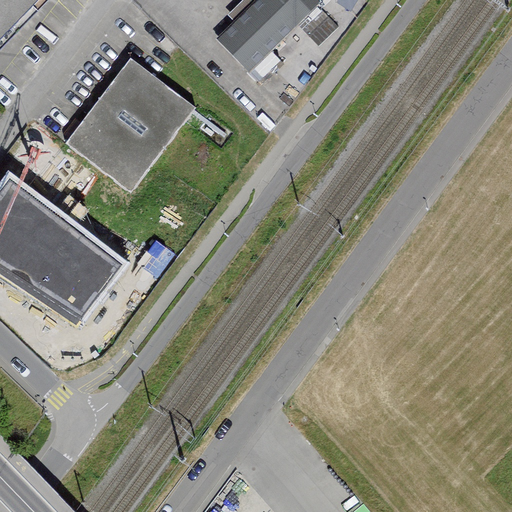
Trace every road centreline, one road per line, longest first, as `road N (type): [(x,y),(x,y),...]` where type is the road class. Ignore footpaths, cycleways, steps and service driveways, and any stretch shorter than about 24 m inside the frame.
road 1 (residential): [(183,511),(511,70)]
road 2 (residential): [(416,0),(110,407),(78,431)]
